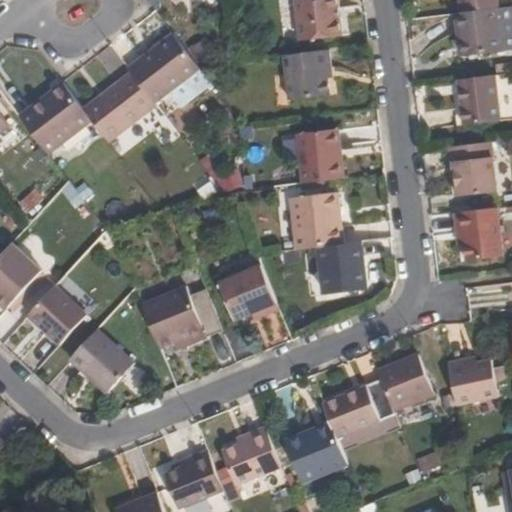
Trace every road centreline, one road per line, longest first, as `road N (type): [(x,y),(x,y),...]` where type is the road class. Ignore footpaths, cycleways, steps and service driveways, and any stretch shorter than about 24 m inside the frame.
road 1 (residential): [(382,0),(411,260),(410,288),(379,325),(115,440),(83,440),(52,427),(0,376)]
road 2 (residential): [(28,14),(68,57),(131,11),(120,0)]
